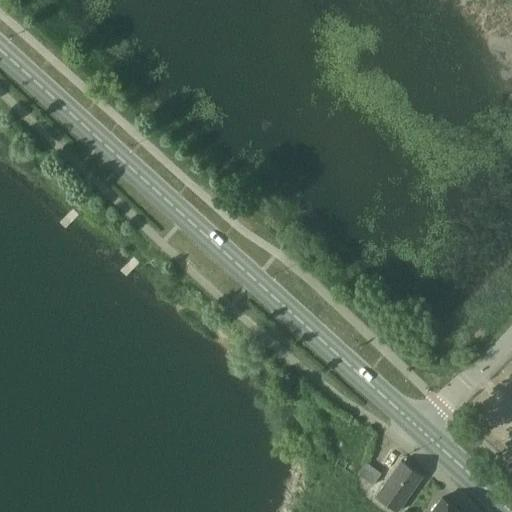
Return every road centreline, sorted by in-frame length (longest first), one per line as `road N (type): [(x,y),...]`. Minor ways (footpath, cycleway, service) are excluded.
road 1 (secondary): [(417,428),(0,51)]
road 2 (residential): [(417,428),(511,335)]
road 3 (secondary): [(510,511),(417,428)]
